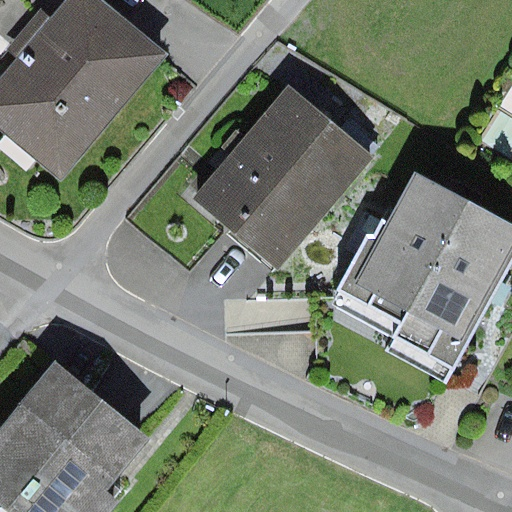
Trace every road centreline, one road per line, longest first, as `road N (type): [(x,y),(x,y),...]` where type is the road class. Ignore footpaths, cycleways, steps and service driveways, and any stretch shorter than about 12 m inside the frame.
road 1 (residential): [(511,501),(61,280)]
road 2 (residential): [(61,280),(299,0)]
